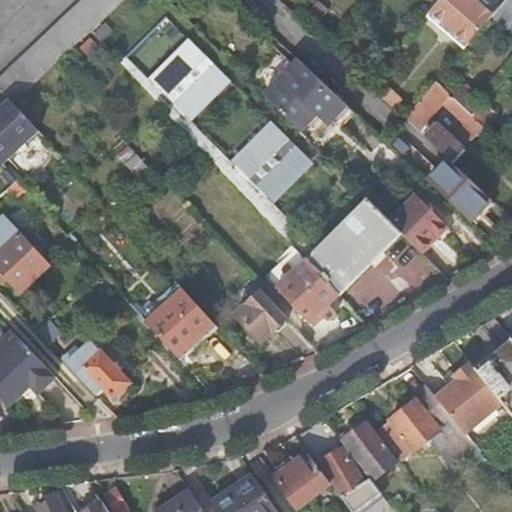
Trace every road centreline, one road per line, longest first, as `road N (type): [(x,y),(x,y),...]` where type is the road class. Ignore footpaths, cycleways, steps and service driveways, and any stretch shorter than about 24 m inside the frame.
road 1 (residential): [(511,275),(363,374),(201,445),(0,476)]
road 2 (unknown): [(0,311),(121,457)]
